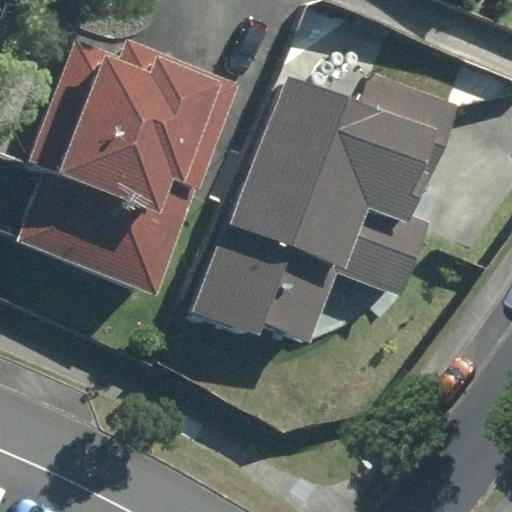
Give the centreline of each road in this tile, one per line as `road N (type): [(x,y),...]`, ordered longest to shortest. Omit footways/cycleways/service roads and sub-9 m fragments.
road 1 (residential): [(511,391),(427,511)]
road 2 (tertiary): [(0,451),(130,511)]
